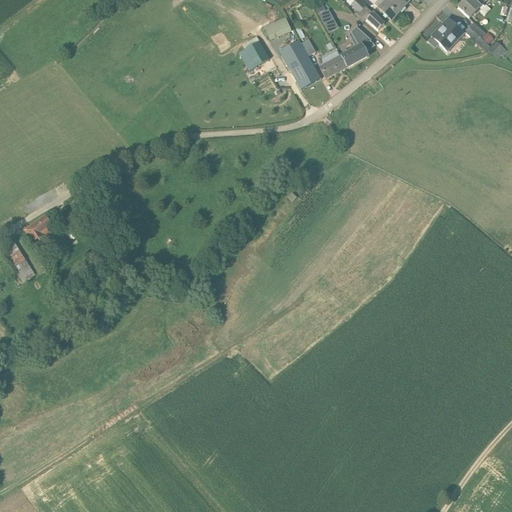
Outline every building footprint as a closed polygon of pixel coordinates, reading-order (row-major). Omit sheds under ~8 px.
[(357,11),(363,4),(358,0),(356,0),(351,5),(357,11)] [(403,7),(396,0),(386,0),(385,2),(382,0),(367,0),(378,9),(378,10),(388,18),(393,13),(397,16),(400,12),(399,12),(403,7)] [(477,0),(475,2),(472,0),(466,0),(458,9),(469,19),(484,4),(479,0),(477,0)] [(384,25),(363,4),(357,11),(378,31),(384,25)] [(318,16),(323,25),(332,21),(327,12),(318,16)] [(283,15),(263,26),(271,42),(291,32),(283,15)] [(358,47),(340,57),(340,58),(346,69),(368,58),(366,53),(373,44),(356,23),(351,26),(358,47)] [(463,35),(451,23),(444,29),(442,26),(431,37),(447,52),(463,35)] [(486,35),(473,23),(469,28),(481,40),(486,35)] [(488,46),(481,40),(469,28),(464,33),(481,49),(485,44),(487,46),(488,46)] [(492,41),(486,35),(481,40),(488,46),(492,41)] [(306,54),(311,51),(308,45),(313,42),(310,38),(304,42),(303,40),(300,42),(306,54)] [(256,39),(242,48),(255,65),(268,56),(256,39)] [(320,79),(306,54),(300,42),(280,52),(301,90),(320,79)] [(506,51),(500,46),(492,55),(494,57),(499,59),(506,51)] [(346,69),(340,58),(320,69),(326,80),(346,69)] [(38,249),(46,244),(40,234),(52,226),(45,217),(25,231),(38,249)] [(17,274),(30,267),(26,261),(13,268),(17,274)]
